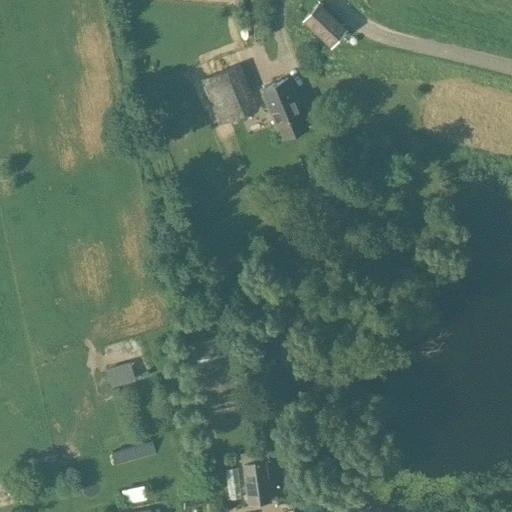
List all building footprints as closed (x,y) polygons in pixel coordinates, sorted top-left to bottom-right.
[(343,29),(317,4),(305,17),(331,42),(343,29)] [(259,109),(241,63),(200,79),(218,125),(259,109)] [(288,77),(260,88),(280,138),(308,127),(288,77)] [(205,314),(182,319),(184,333),(208,328),(205,314)] [(129,360),(105,366),(110,385),(134,378),(129,360)] [(122,448),(111,451),(115,465),(126,462),(122,448)] [(240,461),(246,502),(271,498),(264,457),(240,461)] [(225,468),(230,499),(241,497),(237,467),(225,468)] [(125,501),(145,496),(141,483),(121,488),(125,501)]
